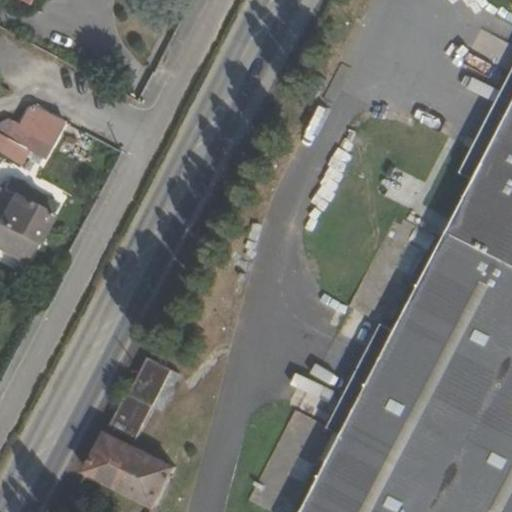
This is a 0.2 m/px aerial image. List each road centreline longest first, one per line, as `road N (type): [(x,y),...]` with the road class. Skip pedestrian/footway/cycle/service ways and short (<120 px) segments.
road 1 (primary): [(29,511),(294,0)]
road 2 (primary): [(259,0),(0,501)]
road 3 (residential): [(0,421),(220,0)]
road 4 (unknown): [(144,145),(0,59)]
road 5 (unknown): [(177,80),(110,53),(85,33),(72,0)]
